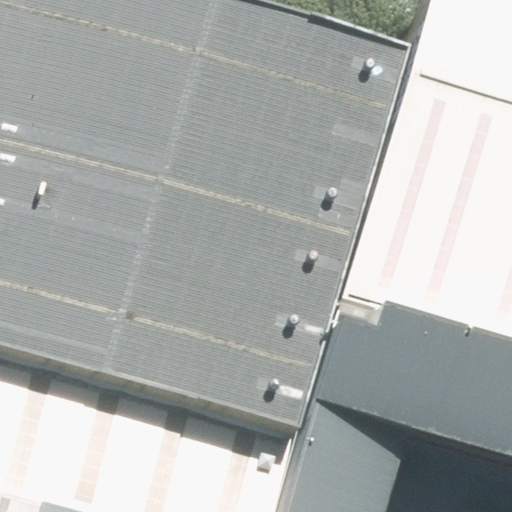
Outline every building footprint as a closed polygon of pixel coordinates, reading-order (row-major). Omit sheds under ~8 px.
[(0,0),(0,368),(250,438),(290,301),(363,64),(135,0),(0,0)] [(258,0),(386,37),(396,0),(258,0)] [(511,0),(396,0),(386,37),(363,64),(290,301),(511,364),(511,0)] [(511,511),(511,364),(290,301),(250,438),(229,511),(511,511)] [(229,511),(250,438),(0,368),(0,511),(229,511)]
